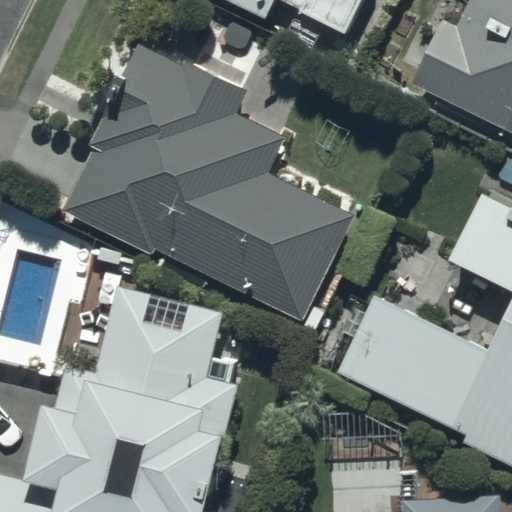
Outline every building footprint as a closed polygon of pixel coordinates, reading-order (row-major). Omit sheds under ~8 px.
[(230,0),(265,16),(272,1),(345,35),(361,0),(230,0)] [(511,0),(467,0),(455,26),(441,20),(411,83),(511,132),(511,0)] [(92,146),(61,212),(147,252),(150,245),(298,314),(345,212),(267,175),(283,140),(234,117),(247,89),(186,60),(183,66),(138,45),(124,76),(116,72),(104,97),(108,98),(86,144),(92,146)] [(511,204),(475,188),(444,258),(511,288),(485,346),(371,294),(334,368),(465,432),(460,441),(511,466),(511,204)] [(17,474),(0,470),(0,511),(214,511),(197,508),(201,494),(209,496),(214,475),(206,473),(214,437),(222,439),(235,383),(228,381),(233,358),(209,352),(220,307),(111,281),(91,367),(63,360),(53,403),(36,398),(17,474)] [(497,511),(497,493),(400,495),(400,511),(497,511)]
